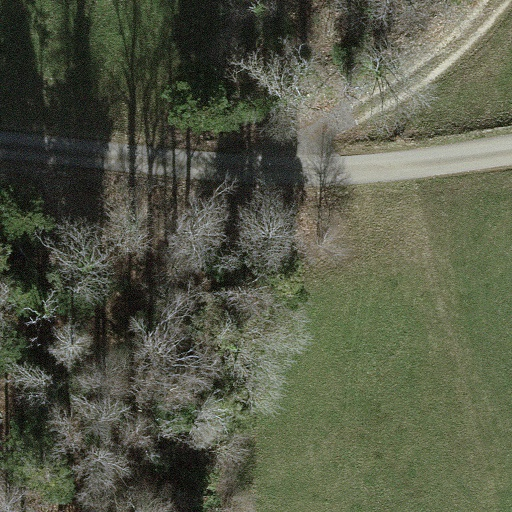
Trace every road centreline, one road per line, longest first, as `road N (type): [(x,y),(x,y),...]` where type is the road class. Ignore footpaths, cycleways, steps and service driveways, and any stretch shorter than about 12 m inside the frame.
road 1 (track): [(0,414),(266,158),(433,59),(480,0)]
road 2 (unclassified): [(0,151),(441,161),(511,152)]
